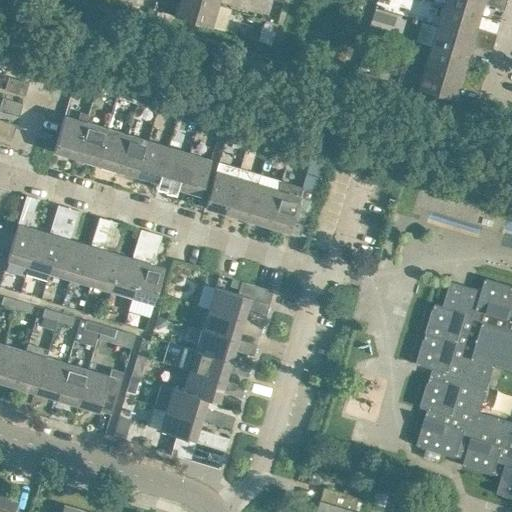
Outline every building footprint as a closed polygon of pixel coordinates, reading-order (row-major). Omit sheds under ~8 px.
[(210,27),(217,6),(196,0),(166,0),(178,3),(174,17),(210,27)] [(482,4),(503,10),(505,2),(498,0),(443,0),(442,5),(478,16),(482,4)] [(474,28),(478,16),(442,5),(436,26),(493,43),(495,35),(474,28)] [(470,46),(490,52),(493,43),(436,26),(429,47),(466,58),(470,46)] [(26,35),(22,47),(37,52),(41,40),(26,35)] [(462,70),(466,58),(429,47),(423,67),(481,85),(483,76),(462,70)] [(30,75),(35,61),(15,55),(10,69),(30,75)] [(457,87),(478,93),(481,85),(423,67),(417,89),(453,100),(457,87)] [(8,77),(4,90),(24,96),(28,83),(8,77)] [(88,90),(91,82),(75,77),(73,85),(88,90)] [(115,98),(117,90),(102,85),(100,93),(115,98)] [(130,102),(133,94),(117,90),(115,98),(130,102)] [(0,112),(18,117),(20,108),(22,104),(1,98),(0,102),(0,112)] [(156,110),(159,102),(144,98),(141,106),(156,110)] [(171,115),(174,107),(159,102),(156,110),(171,115)] [(198,123),(200,114),(185,110),(183,118),(198,123)] [(74,158),(87,115),(79,113),(77,120),(64,116),(53,152),(74,158)] [(213,127),(215,119),(200,114),(198,123),(213,127)] [(95,164),(105,129),(86,123),(88,115),(87,115),(74,158),(95,164)] [(0,135),(11,138),(15,128),(15,125),(0,120),(0,135)] [(116,170),(126,135),(105,129),(95,164),(116,170)] [(137,177),(147,141),(126,135),(116,170),(137,177)] [(245,147),(248,139),(233,135),(230,143),(245,147)] [(260,152),(263,144),(248,139),(245,147),(260,152)] [(158,183),(168,147),(147,141),(137,177),(158,183)] [(178,189),(189,154),(168,147),(158,183),(178,189)] [(287,160),(289,151),(274,147),(272,155),(287,160)] [(302,164),(304,156),(289,151),(287,160),(302,164)] [(199,196),(210,160),(189,154),(178,189),(199,196)] [(225,214),(239,169),(217,162),(204,208),(225,214)] [(246,220),(257,184),(260,175),(239,169),(225,214),(246,220)] [(299,236),(306,213),(295,210),(301,188),(280,182),(277,191),(267,226),(299,236)] [(267,226),(277,191),(257,184),(246,220),(267,226)] [(28,267),(38,231),(28,228),(37,199),(25,196),(6,260),(28,267)] [(46,280),(48,273),(68,208),(57,205),(48,234),(38,231),(28,267),(25,274),(46,280)] [(69,279),(80,243),(70,240),(78,211),(68,208),(48,273),(69,279)] [(90,285),(109,221),(99,217),(90,246),(80,243),(69,279),(90,285)] [(110,291),(121,255),(111,252),(120,224),(109,221),(90,285),(110,291)] [(131,297),(151,233),(140,230),(131,258),(121,255),(110,291),(131,297)] [(153,304),(163,268),(152,265),(161,236),(151,233),(131,297),(153,304)] [(511,421),(480,412),(494,365),(511,370),(511,286),(485,279),(482,291),(451,281),(443,306),(435,304),(417,364),(432,369),(421,407),(427,409),(417,445),(465,459),(463,465),(502,476),(497,493),(511,497),(511,421)] [(246,309),(265,315),(272,291),(241,282),(237,294),(213,287),(207,308),(243,319),(246,309)] [(0,304),(15,309),(17,301),(2,296),(0,303),(0,304)] [(30,313),(33,305),(17,301),(15,309),(30,313)] [(250,321),(243,319),(207,308),(201,329),(237,340),(239,330),(259,336),(262,324),(250,321)] [(56,321),(58,313),(44,309),(42,317),(56,321)] [(74,317),(58,313),(56,321),(72,325),(74,317)] [(98,333),(100,325),(85,321),(83,329),(98,333)] [(113,338),(115,330),(100,325),(98,333),(113,338)] [(233,351),(252,356),(256,345),(237,340),(201,329),(195,350),(231,360),(233,351)] [(35,393),(46,357),(48,350),(27,344),(25,351),(14,387),(35,393)] [(0,382),(14,387),(25,351),(4,345),(0,357),(0,382)] [(227,372),(246,377),(250,366),(231,360),(195,350),(185,347),(179,368),(188,370),(224,381),(227,372)] [(144,357),(136,355),(130,377),(138,379),(144,357)] [(56,399),(67,364),(46,357),(35,393),(56,399)] [(77,405),(88,370),(67,364),(56,399),(77,405)] [(306,365),(303,374),(322,380),(325,371),(306,365)] [(120,380),(88,370),(77,405),(98,412),(98,411),(110,414),(120,380)] [(243,387),(224,381),(188,370),(183,389),(183,390),(207,398),(206,399),(218,402),(221,392),(240,398),(243,387)] [(138,379),(130,377),(125,393),(133,395),(138,379)] [(204,409),(206,399),(207,398),(183,390),(183,389),(172,385),(164,409),(200,420),(231,429),(234,417),(204,409)] [(228,438),(197,429),(200,420),(164,409),(158,430),(176,435),(170,455),(219,469),(228,438)] [(325,488),(324,489),(317,511),(358,511),(356,511),(360,498),(325,488)] [(402,511),(415,511),(420,497),(407,492),(401,511),(402,511)] [(12,511),(16,501),(0,496),(0,511),(12,511)] [(481,511),(482,505),(467,503),(466,511),(481,511)]
